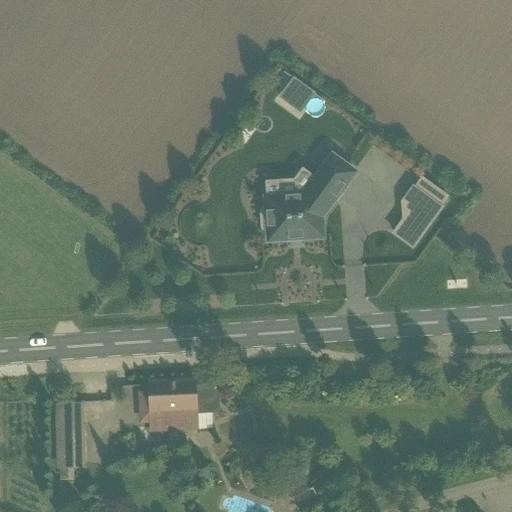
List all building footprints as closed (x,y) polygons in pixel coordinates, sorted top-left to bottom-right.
[(322,219),(355,174),(332,157),(308,190),(303,196),(266,199),(266,207),(261,213),(262,230),(268,236),(269,242),(323,239),(322,219)] [(410,247),(440,207),(416,189),(386,229),(410,247)] [(196,386),(196,382),(150,384),(152,434),(198,431),(198,416),(220,414),(219,392),(212,385),(196,386)] [(55,405),(56,451),(85,450),(83,404),(55,405)] [(74,482),(74,470),(59,470),(59,482),(74,482)] [(299,511),(314,505),(318,503),(312,491),(309,493),(305,485),(290,492),(299,511)]
